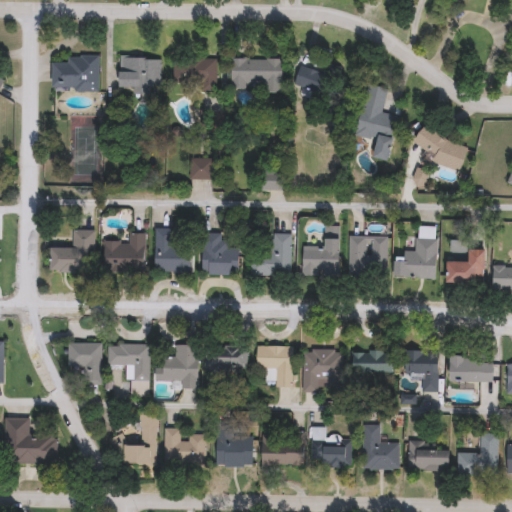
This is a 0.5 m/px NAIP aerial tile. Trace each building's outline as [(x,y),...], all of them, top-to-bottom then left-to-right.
[(52,63),(67,63),(67,56),(99,56),(99,91),(52,91),(52,63)] [(120,92),(120,57),(161,58),(160,93),(120,92)] [(174,57),(215,59),(214,85),(173,84),(174,57)] [(230,59),(282,59),(282,84),(247,84),(246,90),(229,90),(230,59)] [(0,95),(8,77),(0,74),(0,95)] [(397,117),(388,162),(373,159),(376,140),(356,136),(367,85),(387,89),(381,114),(397,117)] [(460,170),(413,151),(422,129),(469,148),(460,170)] [(190,180),(190,159),(212,159),(212,180),(190,180)] [(264,189),(264,180),(281,180),(281,189),(264,189)] [(155,272),(155,228),(172,228),(171,245),(190,246),(190,272),(155,272)] [(50,271),(51,248),(72,248),(73,230),(93,230),(92,272),(50,271)] [(145,272),(105,272),(105,242),(128,242),(128,232),(145,232),(145,272)] [(221,234),(221,240),(228,240),(228,248),(239,248),(239,275),(203,275),(203,234),(221,234)] [(291,236),(291,276),(251,275),(252,236),(291,236)] [(388,236),(388,274),(349,274),(349,236),(388,236)] [(394,277),(395,258),(404,258),(404,251),(415,252),(415,238),(437,239),(436,279),(394,277)] [(302,247),(324,247),(324,239),(339,239),(338,276),(302,276),(302,247)] [(447,262),(468,262),(468,250),(484,250),(484,283),(447,283),(447,262)] [(493,264),(511,264),(511,290),(493,291),(493,264)] [(101,385),(85,385),(85,367),(68,367),(68,343),(101,343),(101,385)] [(149,397),(129,397),(130,366),(108,365),(108,345),(150,345),(149,397)] [(198,345),(198,389),(180,389),(180,381),(156,380),(156,359),(175,359),(175,345),(198,345)] [(247,369),(206,369),(206,347),(247,347),(247,369)] [(256,369),(256,347),(291,347),(291,387),(276,387),(276,369),(256,369)] [(341,351),(341,390),(302,390),(302,351),(341,351)] [(393,375),(352,375),(352,351),(393,351),(393,375)] [(405,352),(437,352),(437,393),(421,393),(421,375),(405,375),(405,352)] [(492,383),(451,383),(451,359),(492,359),(492,383)] [(124,465),(124,446),(140,446),(141,413),(156,413),(156,465),(124,465)] [(30,419),(30,435),(57,435),(57,464),(5,464),(5,419),(30,419)] [(399,444),(399,469),(363,469),(363,426),(379,426),(379,444),(399,444)] [(217,467),(217,427),(233,427),(233,436),(253,436),(253,467),(217,467)] [(164,465),(164,429),(181,429),(181,434),(206,434),(206,465),(164,465)] [(304,433),(304,466),(261,466),(261,433),(304,433)] [(498,475),(458,475),(458,453),(479,453),(479,433),(498,433),(498,475)] [(351,467),(313,467),(313,441),(351,441),(351,467)] [(449,449),(449,471),(409,471),(409,441),(428,441),(428,449),(449,449)]
